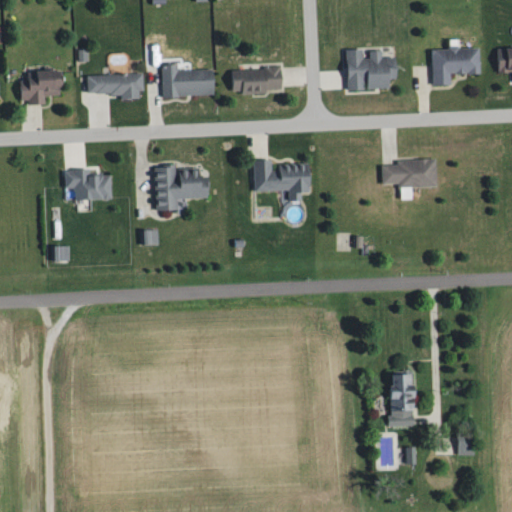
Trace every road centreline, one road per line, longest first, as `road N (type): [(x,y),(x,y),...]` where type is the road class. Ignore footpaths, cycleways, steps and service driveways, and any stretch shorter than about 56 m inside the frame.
road 1 (residential): [(0,302),(511,278)]
road 2 (residential): [(0,137),(511,113)]
road 3 (track): [(50,511),(47,344),(73,299)]
road 4 (residential): [(308,0),(313,125)]
